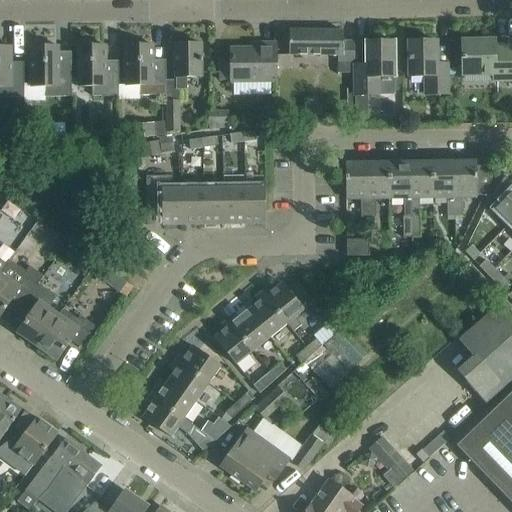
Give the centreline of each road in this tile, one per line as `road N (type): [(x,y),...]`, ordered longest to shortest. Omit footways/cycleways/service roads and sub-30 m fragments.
road 1 (residential): [(78,409),(191,252),(295,239),(304,219),(304,158),(321,142),(511,138)]
road 2 (residential): [(184,8),(511,5)]
road 3 (residential): [(184,8),(0,10)]
road 4 (unclassified): [(227,511),(78,409)]
